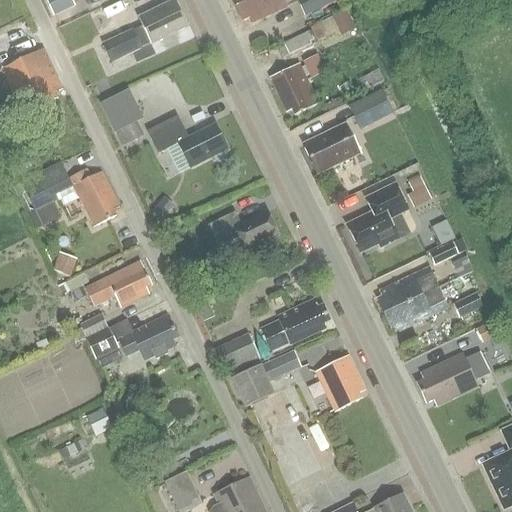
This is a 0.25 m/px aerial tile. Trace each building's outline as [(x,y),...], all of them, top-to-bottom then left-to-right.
[(73,0),(46,0),(55,18),(77,8),(73,0)] [(252,26),(289,9),(284,0),(232,0),(243,23),(249,20),(252,26)] [(333,0),(295,0),(305,19),(335,4),(333,0)] [(153,46),(189,29),(176,2),(140,19),(144,27),(104,45),(113,64),(143,50),(143,49),(152,45),(153,46)] [(348,10),(332,18),(339,32),(355,24),(348,10)] [(321,24),(310,29),(317,43),(328,37),(321,24)] [(309,33),(283,45),(284,47),(289,57),(312,46),(310,43),(313,42),(309,33)] [(60,101),(57,94),(64,91),(45,50),(2,70),(22,111),(29,108),(31,114),(60,101)] [(318,56),(303,62),(308,73),(323,67),(318,56)] [(288,115),(294,112),(296,118),(320,106),(300,66),(271,79),(288,115)] [(378,71),(364,78),(370,90),(384,83),(378,71)] [(383,91),(349,107),(360,129),(393,112),(383,91)] [(160,156),(179,145),(192,170),(215,158),(217,161),(221,162),(227,159),(228,155),(227,153),(230,151),(217,126),(190,139),(187,134),(183,133),(175,119),(149,133),(160,156)] [(136,123),(115,133),(123,147),(143,137),(136,123)] [(361,156),(347,126),(305,147),(320,176),(361,156)] [(46,171),(20,184),(21,187),(24,192),(35,213),(61,200),(46,171)] [(88,171),(71,180),(79,197),(95,229),(117,217),(115,212),(121,209),(103,174),(92,179),(88,171)] [(413,194),(407,197),(414,210),(431,202),(420,179),(409,184),(408,185),(413,194)] [(382,250),(401,241),(391,221),(410,212),(397,186),(367,200),(374,214),(348,226),(362,255),(381,246),(382,250)] [(164,199),(153,211),(155,213),(163,220),(174,208),(164,199)] [(209,227),(220,249),(241,239),(247,253),(280,237),(269,213),(243,225),(237,213),(209,227)] [(429,258),(434,269),(458,258),(466,254),(461,243),(429,258)] [(58,259),(53,273),(70,279),(75,265),(58,259)] [(151,296),(148,290),(154,287),(142,263),(87,291),(95,309),(117,298),(122,310),(151,296)] [(386,315),(440,289),(430,270),(382,293),(384,298),(379,301),(386,315)] [(82,288),(72,293),(77,303),(87,298),(82,288)] [(440,289),(386,315),(393,330),(398,327),(401,333),(449,310),(440,289)] [(476,295),(453,307),(459,321),(465,318),(474,313),(483,309),(476,295)] [(319,309),(317,305),(315,302),(278,319),(280,323),(262,332),(274,355),(327,330),(325,325),(331,322),(324,307),(319,309)] [(101,317),(80,327),(82,330),(86,339),(87,340),(108,330),(101,317)] [(169,318),(121,342),(129,358),(142,351),(147,362),(154,358),(166,352),(176,347),(173,342),(179,339),(169,318)] [(484,328),(476,332),(482,345),(501,336),(495,323),(484,328)] [(87,340),(86,341),(96,362),(97,361),(113,354),(118,351),(119,351),(116,344),(109,330),(108,330),(87,340)] [(229,375),(260,361),(250,337),(219,351),(229,375)] [(46,341),(36,346),(39,353),(50,348),(46,341)] [(304,369),(296,353),(263,368),(263,367),(233,381),(246,409),(276,396),(270,384),(304,369)] [(425,382),(418,385),(428,405),(435,402),(438,408),(480,389),(477,382),(490,376),(480,355),(467,360),(465,355),(422,375),(425,382)] [(367,392),(350,358),(317,374),(337,413),(363,400),(361,395),(367,392)] [(100,413),(87,419),(96,438),(112,431),(103,412),(100,413)] [(508,453),(511,451),(511,426),(499,432),(508,453)] [(69,470),(92,459),(83,440),(60,451),(69,470)] [(511,453),(486,466),(506,510),(511,507),(511,453)] [(187,474),(166,485),(178,511),(191,511),(203,507),(187,474)] [(266,511),(251,480),(216,497),(220,504),(212,508),(209,511),(266,511)] [(376,511),(412,511),(405,496),(376,510),(376,511)]
